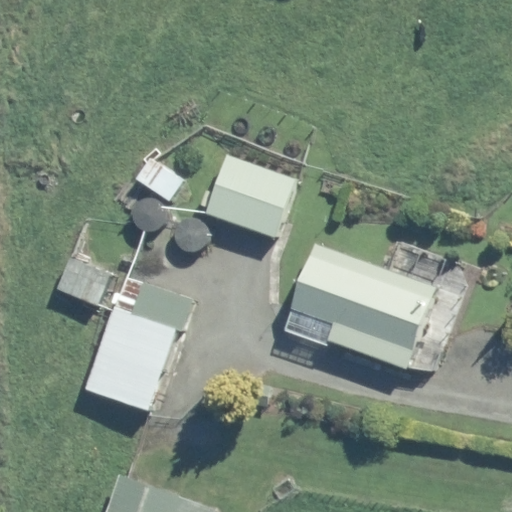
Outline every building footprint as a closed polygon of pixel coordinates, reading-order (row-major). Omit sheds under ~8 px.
[(183,177),(151,154),(133,180),(166,202),(183,177)] [(291,176),(223,155),(205,211),(274,232),(291,176)] [(396,274),(316,245),(283,337),(325,353),(330,339),(423,373),(463,264),(407,244),(396,274)] [(74,254),(57,285),(95,306),(111,275),(74,254)] [(137,311),(112,303),(82,392),(149,415),(188,300),(145,286),(137,311)] [(237,511),(119,472),(105,511),(237,511)]
